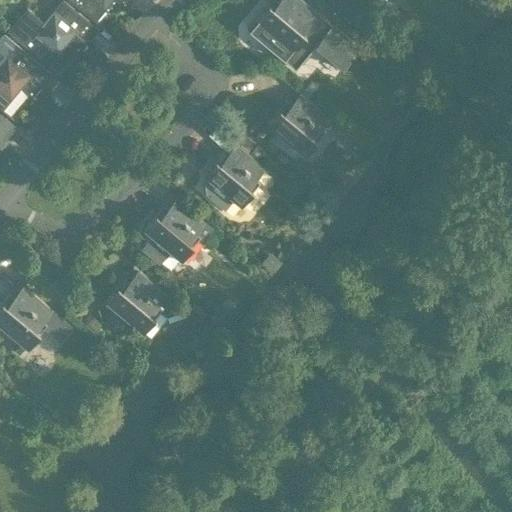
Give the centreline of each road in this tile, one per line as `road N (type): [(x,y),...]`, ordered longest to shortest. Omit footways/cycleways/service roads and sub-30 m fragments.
road 1 (residential): [(4,198),(42,231),(74,237),(194,119),(200,60),(159,8)]
road 2 (residential): [(4,198),(159,8)]
